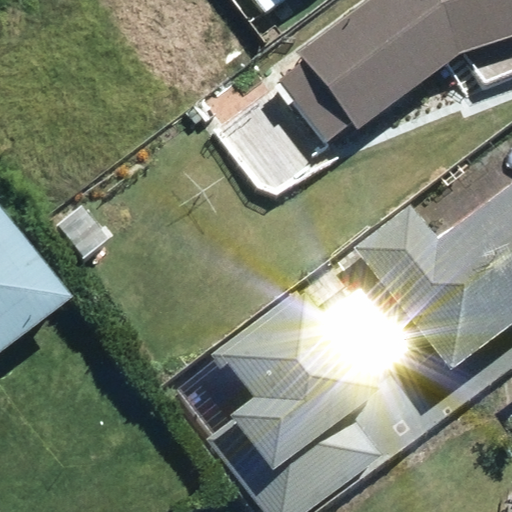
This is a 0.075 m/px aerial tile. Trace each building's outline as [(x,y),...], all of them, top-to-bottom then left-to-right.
[(273,0),(285,16),(306,0),(273,0)] [(511,52),(511,0),(357,0),(277,56),(342,148),(451,71),(511,52)] [(436,391),(511,330),(511,182),(427,250),(401,217),(338,267),(436,391)] [(0,370),(75,311),(0,215),(0,370)] [(319,511),(327,504),(300,476),(261,511),(319,511)]
